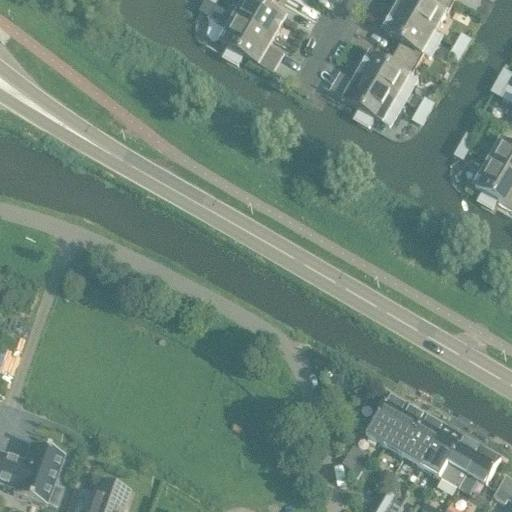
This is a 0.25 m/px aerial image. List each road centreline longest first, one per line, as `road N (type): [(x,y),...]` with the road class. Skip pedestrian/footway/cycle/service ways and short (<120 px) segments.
road 1 (secondary): [(511,390),(42,113)]
road 2 (unclassified): [(337,511),(317,413),(271,332),(166,276),(0,214)]
